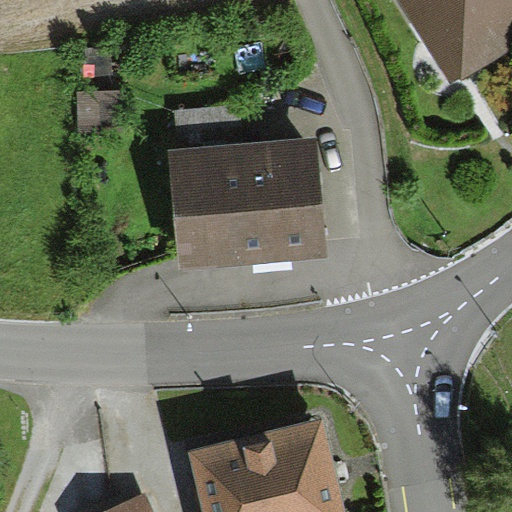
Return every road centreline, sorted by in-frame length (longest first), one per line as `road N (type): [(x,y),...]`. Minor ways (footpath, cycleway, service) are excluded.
road 1 (tertiary): [(0,350),(70,360),(227,356),(398,330)]
road 2 (residential): [(398,330),(369,221),(359,125),(307,0)]
road 3 (tertiary): [(398,330),(423,511)]
road 4 (tertiary): [(398,330),(511,257)]
